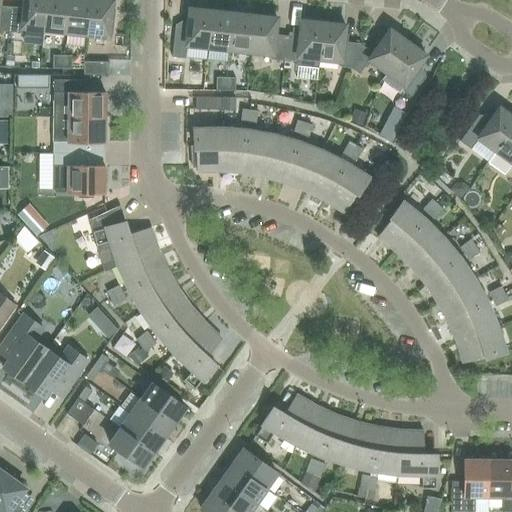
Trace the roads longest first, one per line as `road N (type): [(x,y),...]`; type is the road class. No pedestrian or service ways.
road 1 (residential): [(451,410),(439,365),(410,315),(342,248),(256,205),(161,194)]
road 2 (residential): [(451,410),(354,395),(267,352)]
road 3 (residential): [(154,511),(267,352)]
road 4 (residential): [(267,352),(199,277),(161,194)]
road 5 (residential): [(138,511),(0,413)]
